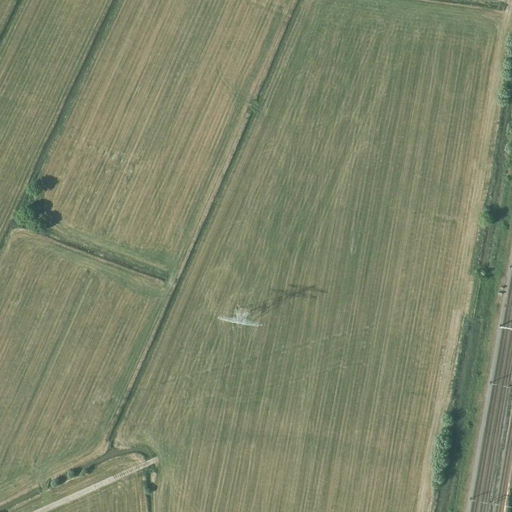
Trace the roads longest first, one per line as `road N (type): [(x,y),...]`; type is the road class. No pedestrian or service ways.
road 1 (track): [(509,0),(422,511)]
road 2 (track): [(42,511),(153,461)]
